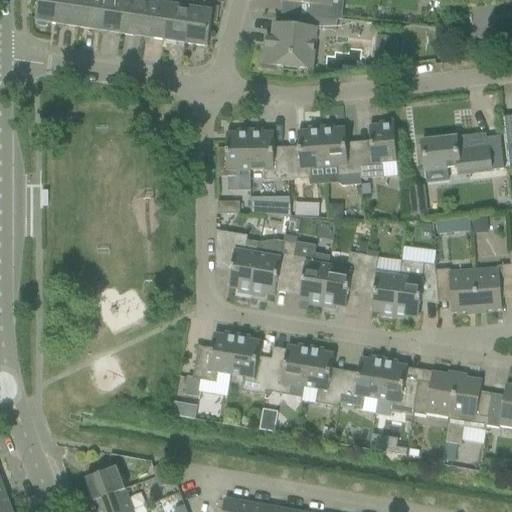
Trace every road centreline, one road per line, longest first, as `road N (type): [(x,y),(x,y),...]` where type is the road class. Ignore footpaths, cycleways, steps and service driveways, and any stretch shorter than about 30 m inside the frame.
road 1 (residential): [(375,342),(219,317),(203,297),(202,91)]
road 2 (residential): [(219,93),(304,99),(511,81)]
road 3 (residential): [(0,59),(202,91)]
road 4 (residential): [(388,511),(196,474)]
road 5 (residential): [(511,365),(375,342)]
road 6 (residential): [(511,331),(375,342)]
road 7 (tertiary): [(51,511),(6,384)]
